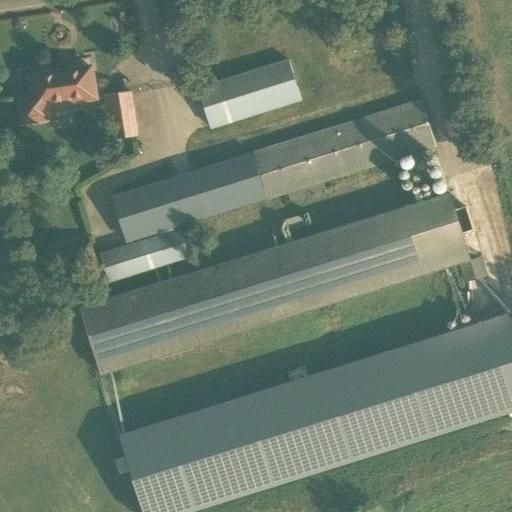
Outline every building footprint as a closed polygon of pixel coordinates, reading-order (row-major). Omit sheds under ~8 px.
[(211,130),(302,102),(289,60),(198,88),(211,130)] [(22,126),(53,121),(51,105),(97,98),(94,67),(30,77),(33,92),(17,94),(22,126)] [(113,141),(139,137),(132,93),(107,97),(113,141)] [(127,245),(188,226),(437,148),(421,100),(112,196),(127,245)] [(101,377),(472,261),(451,193),(80,309),(101,377)] [(108,285),(190,260),(181,230),(100,256),(108,285)] [(73,275),(99,267),(91,240),(64,248),(73,275)] [(511,315),(123,436),(146,511),(192,511),(511,412),(511,315)]
